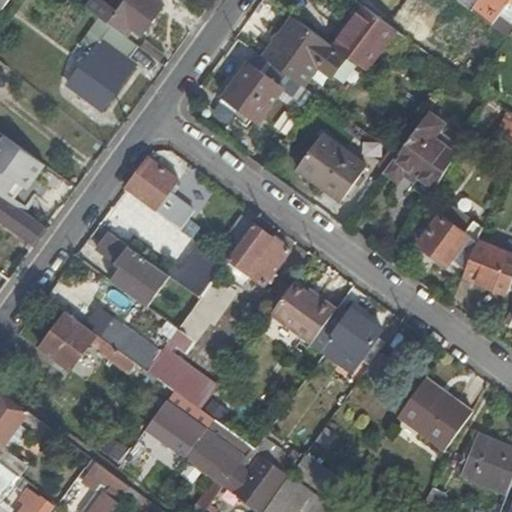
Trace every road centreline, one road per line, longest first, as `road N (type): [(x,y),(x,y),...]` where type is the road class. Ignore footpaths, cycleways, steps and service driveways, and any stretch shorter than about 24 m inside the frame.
road 1 (residential): [(157,120),(506,370)]
road 2 (residential): [(0,330),(157,120)]
road 3 (residential): [(157,120),(244,0)]
